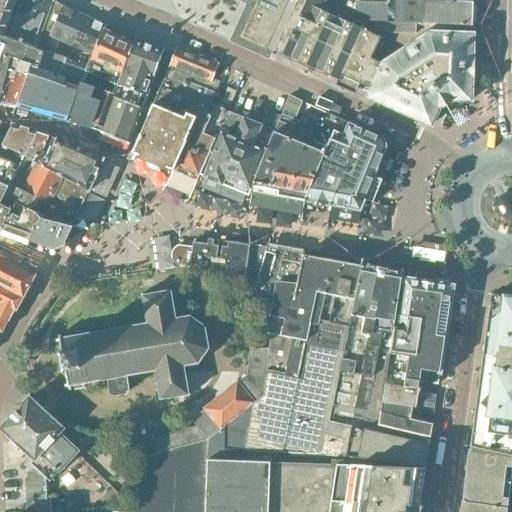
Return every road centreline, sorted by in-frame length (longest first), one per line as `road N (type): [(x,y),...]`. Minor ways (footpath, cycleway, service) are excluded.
road 1 (residential): [(477,173),(420,135),(138,11)]
road 2 (residential): [(449,511),(480,280),(494,250)]
road 3 (residential): [(507,158),(502,0)]
